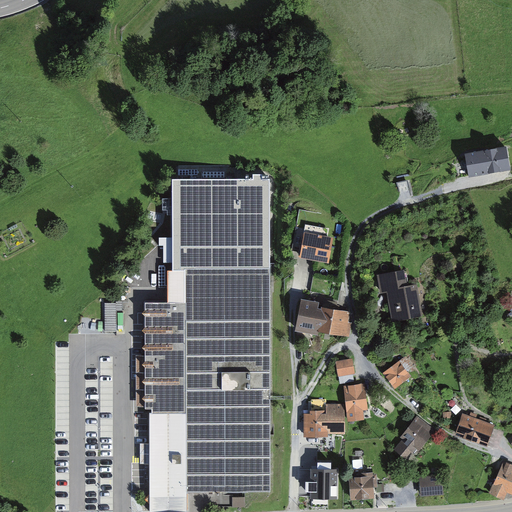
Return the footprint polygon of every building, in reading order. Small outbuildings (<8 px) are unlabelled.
[(497,153),(458,159),(461,178),(500,171),(497,153)] [(235,180),(173,181),(173,209),(173,246),(173,247),(179,249),(185,252),(195,252),(195,271),(240,269),(271,268),(270,169),(234,168),(235,180)] [(339,237),(310,230),(304,254),(333,261),(339,237)] [(271,492),(271,268),(240,269),(195,271),(168,271),(168,301),(152,301),(153,511),(190,510),(190,493),(271,492)] [(408,270),(382,273),(384,293),(394,292),(396,318),(430,315),(426,283),(409,284),(408,270)] [(349,310),(302,303),(298,329),(345,337),(349,310)] [(415,353),(395,366),(409,386),(428,372),(415,353)] [(360,357),(340,359),(341,381),(361,379),(360,357)] [(375,383),(355,384),(357,416),(377,415),(375,383)] [(352,405),(311,404),(310,428),(352,429),(352,405)] [(493,426),(463,415),(456,435),(486,445),(493,426)] [(417,417),(400,438),(403,440),(395,451),(406,459),(416,446),(421,450),(435,431),(417,417)] [(511,465),(504,462),(490,494),(503,499),(506,492),(511,494),(511,465)] [(338,470),(310,470),(310,499),(338,499),(338,470)] [(441,476),(420,478),(421,496),(442,494),(441,476)] [(373,477),(350,479),(352,500),(374,498),(373,477)] [(234,504),(246,505),(246,496),(234,495),(234,504)]
